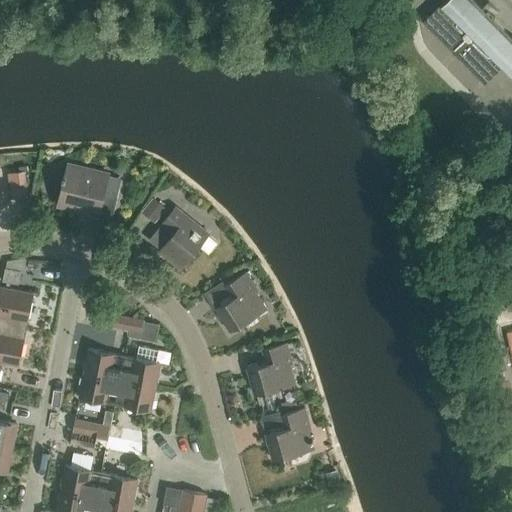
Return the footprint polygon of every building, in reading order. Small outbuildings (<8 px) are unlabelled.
[(480,8),(472,0),(446,0),(424,22),(484,83),(502,65),(505,62),(511,68),(511,40),(491,19),(499,12),(487,1),(480,8)] [(108,175),(67,164),(64,175),(63,175),(61,179),(63,179),(57,205),(84,212),(84,211),(91,213),(98,215),(104,192),(117,195),(121,180),(108,177),(108,175)] [(29,195),(25,171),(8,174),(11,197),(29,195)] [(167,208),(153,197),(141,212),(155,223),(167,208)] [(207,234),(174,208),(163,221),(163,222),(149,239),(160,249),(159,250),(181,267),(198,245),(208,253),(216,243),(207,235),(207,234)] [(29,279),(70,280),(70,265),(30,264),(29,279)] [(20,270),(6,268),(3,282),(18,284),(20,270)] [(257,290),(246,271),(224,285),(232,297),(216,307),(230,331),(266,308),(255,291),(257,290)] [(0,324),(1,324),(9,289),(0,286),(0,324)] [(9,289),(1,324),(26,329),(33,293),(9,289)] [(94,323),(129,329),(131,316),(96,310),(94,323)] [(144,318),(131,316),(129,329),(130,330),(129,337),(156,341),(158,325),(144,322),(144,318)] [(26,329),(1,324),(0,331),(0,361),(18,365),(26,329)] [(292,363),(286,342),(261,348),(265,362),(247,368),(254,394),(295,383),(289,364),(292,363)] [(124,355),(119,380),(155,387),(160,363),(156,362),(158,350),(138,346),(136,358),(124,355)] [(83,373),(119,380),(124,355),(88,348),(83,373)] [(114,404),(119,380),(83,373),(78,397),(114,404)] [(155,387),(119,380),(114,404),(150,411),(155,387)] [(310,428),(304,407),(280,414),(279,411),(263,415),(261,420),(264,430),(269,428),(270,432),(265,433),(273,460),(313,448),(311,442),(313,441),(312,438),(310,438),(308,429),(310,428)] [(72,431),(108,438),(110,425),(75,418),(72,431)] [(0,420),(0,445),(11,448),(16,423),(0,420)] [(105,450),(108,438),(72,431),(70,443),(105,450)] [(11,448),(0,445),(0,470),(7,472),(11,448)] [(60,489),(96,496),(101,472),(65,465),(60,489)] [(101,472),(96,496),(132,503),(137,479),(101,472)] [(180,501),(183,489),(166,486),(163,503),(171,505),(169,511),(190,511),(192,503),(180,501)] [(92,511),(96,496),(60,489),(55,511),(92,511)] [(203,511),(206,497),(207,493),(183,489),(180,501),(192,503),(190,511),(203,511)] [(130,511),(132,503),(96,496),(92,511),(130,511)] [(339,511),(335,496),(334,497),(323,500),(322,500),(325,511),(339,511)]
